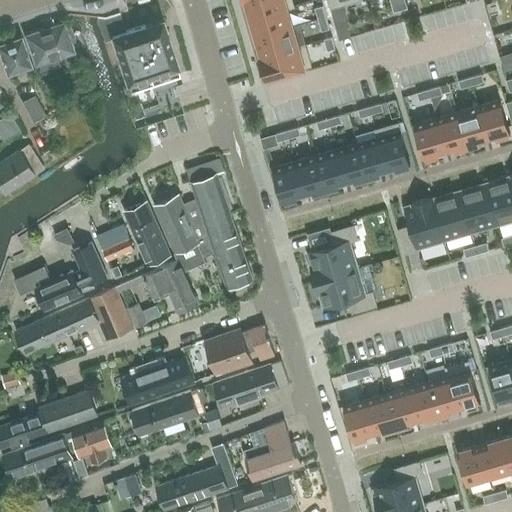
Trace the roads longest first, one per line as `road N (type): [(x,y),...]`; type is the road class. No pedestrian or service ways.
road 1 (residential): [(45,374),(279,297)]
road 2 (residential): [(101,476),(309,402)]
road 3 (residential): [(80,211),(160,155),(231,132)]
road 4 (residential): [(279,297),(231,132)]
road 5 (residential): [(231,132),(193,0)]
